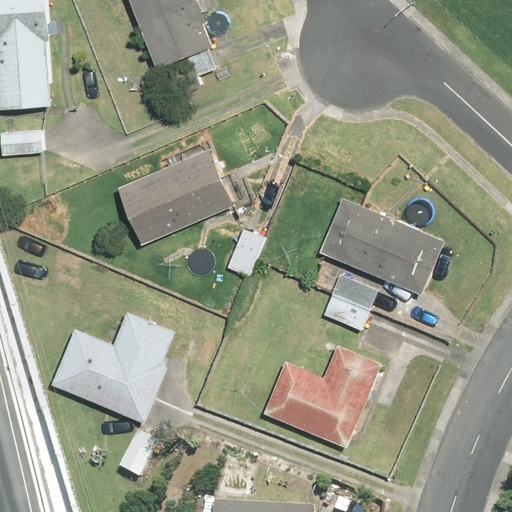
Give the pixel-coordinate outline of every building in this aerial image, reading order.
[(0,0),(0,87),(1,108),(58,105),(52,0),(0,0)] [(205,0),(140,0),(167,64),(222,41),(205,0)] [(48,133),(7,131),(6,155),(47,157),(48,133)] [(243,206),(220,149),(126,187),(149,244),(243,206)] [(250,275),(284,194),(266,187),(259,205),(257,205),(256,205),(255,205),(254,205),(253,205),(252,205),(251,206),(249,206),(248,207),(247,207),(246,208),(246,209),(245,210),(244,210),(243,211),(243,212),(242,213),(242,214),(241,216),(241,217),(241,218),(241,219),(241,220),(241,221),(241,222),(241,224),(242,225),(242,226),(243,227),(243,228),(244,229),(245,230),(246,230),(247,231),(248,232),(232,268),(250,275)] [(450,239),(345,197),(323,251),(428,294),(450,239)] [(385,286),(343,272),(329,316),(371,329),(385,286)] [(167,361),(180,332),(132,311),(119,344),(79,327),(55,384),(150,424),(175,365),(167,361)] [(333,379),(291,362),(270,415),(353,447),(387,362),(346,346),(333,379)] [(173,445),(146,431),(124,471),(152,485),(173,445)]
